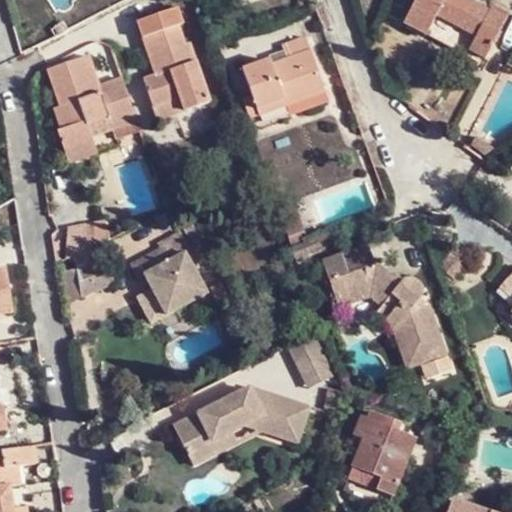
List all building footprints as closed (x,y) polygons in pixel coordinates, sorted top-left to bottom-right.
[(416,0),(404,23),(427,34),(436,16),(474,36),(468,49),(486,59),(510,14),(494,5),(491,9),(472,0),(416,0)] [(182,7),(139,22),(154,73),(146,77),(159,118),(186,108),(187,110),(213,100),(193,42),(189,43),(183,25),(187,23),(182,7)] [(436,16),(427,34),(484,62),(486,59),(468,49),(474,36),(436,16)] [(270,60),(241,71),(258,118),(327,94),(306,37),(281,45),(287,61),(273,66),(270,60)] [(100,153),(92,129),(90,123),(109,116),(112,122),(114,131),(139,123),(122,77),(100,85),(89,55),(49,69),(62,107),(56,108),(63,130),(60,131),(71,164),(100,153)] [(90,123),(92,129),(112,122),(109,116),(90,123)] [(139,123),(114,131),(117,138),(141,129),(139,123)] [(485,149),(470,137),(464,144),(479,156),(485,149)] [(301,203),(287,208),(296,234),(310,228),(301,203)] [(58,227),(59,233),(78,231),(77,225),(58,227)] [(78,231),(59,233),(62,262),(82,253),(78,231)] [(159,252),(130,267),(136,280),(142,277),(162,317),(204,298),(194,277),(198,273),(183,240),(175,243),(172,237),(156,246),(159,252)] [(453,258),(438,280),(446,305),(470,270),(453,258)] [(0,308),(11,306),(3,259),(0,259),(0,308)] [(320,266),(328,289),(340,286),(349,311),(356,310),(370,305),(378,313),(372,320),(390,338),(399,363),(406,361),(412,377),(428,372),(426,363),(442,358),(428,316),(422,318),(420,310),(418,305),(419,299),(416,295),(413,291),(410,290),(405,290),(395,291),(373,271),(346,280),(339,260),(320,266)] [(96,273),(70,281),(75,296),(100,287),(96,273)] [(511,274),(502,287),(511,295),(511,274)] [(340,286),(328,289),(339,322),(358,315),(356,310),(349,311),(340,286)] [(312,340),(288,351),(306,389),(329,378),(312,340)] [(426,363),(428,372),(446,367),(442,358),(426,363)] [(406,361),(399,363),(405,380),(412,377),(406,361)] [(169,424),(191,469),(231,450),(237,429),(299,446),(310,404),(246,387),(169,424)] [(361,442),(351,471),(381,482),(376,492),(391,498),(413,439),(359,419),(351,438),(361,442)] [(0,511),(16,511),(15,500),(12,481),(21,478),(18,459),(38,456),(35,438),(0,443),(0,511)] [(381,482),(351,471),(347,480),(376,492),(381,482)] [(15,500),(16,511),(31,511),(30,498),(15,500)] [(482,511),(453,502),(449,511),(482,511)]
